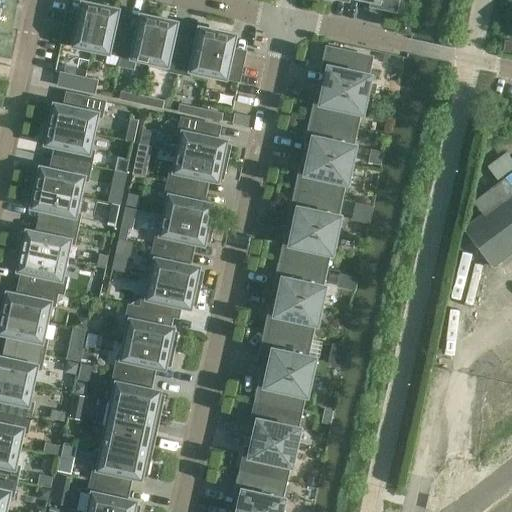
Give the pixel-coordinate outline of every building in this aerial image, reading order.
[(372,0),(379,1),(378,7),(396,11),(398,0),(372,0)] [(65,25),(65,26),(62,43),(74,45),(74,46),(92,50),(101,7),(83,3),(78,27),(65,25)] [(101,7),(92,50),(109,53),(121,55),(125,38),(113,35),(119,10),(101,7)] [(125,38),(121,55),(118,67),(134,71),(136,59),(149,62),(148,67),(149,67),(160,19),(142,15),(136,40),(125,38)] [(160,19),(149,67),(167,71),(167,70),(179,73),(183,50),(172,48),(177,23),(160,19)] [(183,50),(179,73),(190,75),(190,76),(208,80),(218,32),(200,28),(195,53),(183,50)] [(239,81),(243,63),(230,61),(236,36),(218,32),(208,80),(209,80),(210,75),(226,79),(227,78),(239,81)] [(325,85),(368,94),(373,75),(369,74),(372,58),(327,48),(323,66),(329,67),(325,85)] [(388,55),(380,54),(378,61),(386,63),(388,55)] [(82,91),(85,78),(61,73),(58,86),(82,91)] [(85,78),(82,91),(95,94),(98,81),(85,78)] [(368,94),(325,85),(322,103),(316,101),(312,119),(357,129),(360,113),(364,114),(368,94)] [(141,104),(143,96),(121,92),(120,100),(141,104)] [(47,124),(94,134),(98,116),(101,117),(105,102),(76,96),(74,109),(55,105),(54,109),(50,108),(47,124)] [(143,96),(141,104),(163,109),(164,101),(143,96)] [(200,117),(201,109),(180,104),(178,112),(200,117)] [(201,109),(200,117),(221,122),(223,114),(201,109)] [(234,113),(232,124),(247,127),(250,117),(234,113)] [(131,119),(126,141),(134,142),(139,121),(131,119)] [(226,162),(230,146),(226,146),(226,141),(208,138),(211,125),(182,119),(179,134),(183,135),(179,152),(226,162)] [(357,129),(312,119),(308,136),(314,138),(310,155),(353,165),(357,145),(353,145),(357,129)] [(94,134),(47,124),(44,140),(47,140),(47,144),(65,148),(62,160),(91,166),(94,152),(90,151),(94,134)] [(157,132),(143,130),(140,144),(154,146),(157,132)] [(152,147),(140,144),(137,154),(150,156),(152,147)] [(226,162),(179,152),(175,170),(172,169),(168,183),(197,189),(200,177),(218,181),(219,177),(223,178),(226,162)] [(353,165),(310,155),(306,173),(300,172),(297,189),(342,199),(345,183),(349,184),(353,165)] [(116,170),(126,172),(129,160),(119,158),(116,170)] [(91,166),(62,160),(60,172),(41,168),(41,172),(37,171),(33,187),(80,197),(84,180),(88,180),(91,166)] [(136,161),(134,173),(142,174),(145,163),(136,161)] [(511,173),(473,202),(483,215),(464,229),(493,267),(511,252),(511,173)] [(197,189),(168,183),(165,197),(169,198),(166,215),(161,214),(212,226),(216,210),(212,209),(213,205),(194,201),(197,189)] [(80,197),(33,187),(30,203),(34,204),(33,208),(51,212),(49,223),(77,229),(80,215),(76,214),(80,197)] [(342,199),(297,189),(293,207),(299,208),(295,226),(338,235),(342,216),(338,215),(342,199)] [(108,203),(120,205),(122,197),(110,194),(108,203)] [(140,196),(129,194),(126,205),(138,208),(140,196)] [(112,204),(108,225),(115,227),(120,205),(112,204)] [(126,207),(121,228),(129,230),(134,208),(126,207)] [(212,226),(161,214),(157,235),(155,246),(183,252),(186,241),(204,245),(205,241),(209,241),(212,226)] [(77,229),(49,223),(46,235),(28,231),(27,235),(23,234),(20,250),(66,260),(70,243),(74,244),(77,229)] [(338,235),(295,226),(291,243),(285,242),(281,260),(326,269),(330,253),(334,254),(338,235)] [(183,252),(155,246),(152,260),(156,261),(152,279),(199,289),(202,273),(198,272),(199,268),(181,264),(183,252)] [(66,260),(20,250),(16,266),(20,267),(19,271),(37,275),(35,286),(29,285),(63,293),(67,278),(63,278),(66,260)] [(100,255),(97,266),(106,267),(108,256),(100,255)] [(112,270),(127,273),(129,262),(115,259),(112,270)] [(326,269),(281,260),(278,277),(283,278),(280,296),(323,305),(327,286),(323,285),(326,269)] [(129,307),(170,315),(172,304),(191,308),(191,304),(195,305),(199,289),(152,279),(148,296),(144,295),(141,309),(129,306),(129,307)] [(90,282),(87,294),(98,297),(100,285),(90,282)] [(63,293),(29,285),(26,297),(8,293),(7,297),(3,296),(0,312),(47,322),(51,305),(54,306),(57,292),(63,293)] [(323,305),(280,296),(276,314),(270,312),(266,330),(311,340),(315,324),(319,325),(323,305)] [(170,315),(129,307),(126,321),(130,322),(126,340),(173,350),(177,334),(173,333),(174,329),(155,325),(158,314),(169,316),(170,315)] [(47,322),(0,312),(0,328),(0,329),(0,330),(0,333),(18,337),(15,349),(44,355),(47,341),(43,340),(47,322)] [(85,329),(87,319),(80,317),(77,319),(76,326),(85,329)] [(100,332),(102,320),(91,318),(88,330),(100,332)] [(311,340),(266,330),(262,347),(274,350),(270,368),(313,377),(317,358),(308,356),(311,340)] [(116,370),(144,377),(147,365),(165,369),(166,365),(170,366),(173,350),(126,340),(123,357),(119,356),(116,370)] [(348,348),(332,344),(328,362),(345,366),(348,348)] [(44,355),(15,349),(13,360),(0,357),(0,378),(33,386),(37,368),(41,369),(44,355)] [(78,364),(68,362),(66,370),(68,373),(76,375),(78,364)] [(313,377),(270,368),(266,385),(260,384),(256,402),(301,411),(305,395),(309,396),(313,377)] [(144,377),(116,370),(113,385),(117,385),(113,402),(109,401),(109,403),(159,414),(163,397),(159,396),(160,392),(142,388),(144,377)] [(33,386),(0,378),(0,399),(4,400),(2,412),(30,418),(33,404),(29,403),(33,386)] [(84,385),(77,384),(75,393),(84,395),(85,388),(84,385)] [(255,438),(298,447),(302,428),(298,427),(301,411),(256,402),(253,419),(258,420),(255,438)] [(109,403),(104,426),(149,435),(151,430),(156,431),(159,414),(109,403)] [(64,422),(66,413),(52,410),(50,419),(64,422)] [(334,411),(325,410),(323,416),(333,418),(334,411)] [(30,418),(2,412),(0,419),(0,444),(19,449),(23,432),(27,432),(30,418)] [(323,416),(322,425),(331,426),(333,418),(323,416)] [(149,435),(104,426),(107,427),(103,449),(150,459),(153,442),(148,441),(149,435)] [(67,433),(65,440),(73,442),(74,435),(67,433)] [(298,447),(255,438),(251,455),(245,454),(241,472),(286,482),(290,466),(293,467),(298,447)] [(19,449),(0,444),(0,477),(16,481),(19,467),(16,466),(19,449)] [(59,446),(46,444),(45,451),(57,454),(59,446)] [(150,459),(103,449),(99,467),(95,466),(92,481),(120,487),(123,475),(141,479),(142,475),(146,476),(150,459)] [(286,482),(241,472),(237,489),(243,491),(239,508),(256,511),(283,511),(287,498),(283,498),(286,482)] [(16,481),(0,477),(0,511),(4,511),(5,511),(9,495),(13,496),(16,481)] [(318,479),(308,477),(307,484),(316,486),(318,479)] [(120,487),(92,481),(89,492),(84,511),(138,511),(139,507),(135,506),(136,502),(118,498),(120,487)] [(50,491),(40,489),(38,496),(41,499),(48,501),(50,491)]
